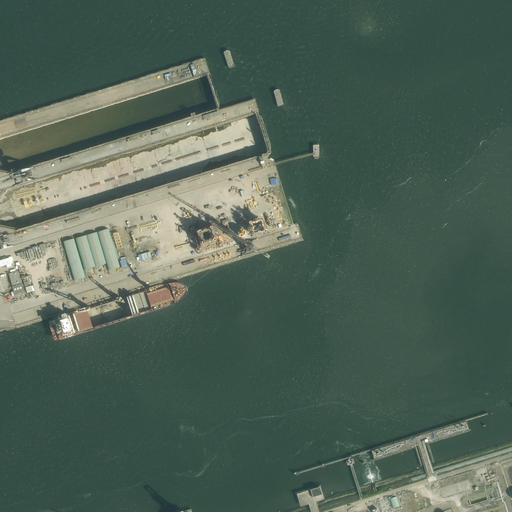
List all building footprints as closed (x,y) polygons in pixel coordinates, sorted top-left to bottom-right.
[(218,112),(203,116),(204,120),(219,116),(218,112)] [(57,175),(39,188),(54,209),(69,206),(64,205),(63,201),(74,199),(74,201),(76,201),(75,194),(89,191),(91,194),(178,175),(175,175),(186,173),(184,170),(187,169),(186,172),(197,165),(197,164),(201,163),(202,165),(226,160),(227,145),(219,133),(177,141),(176,148),(179,148),(173,152),(173,151),(57,175)] [(8,209),(9,214),(19,216),(21,215),(23,217),(28,218),(32,217),(34,215),(36,214),(34,208),(32,206),(29,205),(27,203),(33,201),(34,202),(34,198),(39,197),(36,187),(31,188),(28,191),(24,192),(8,206),(8,209)] [(109,230),(98,233),(109,272),(120,268),(109,230)] [(97,234),(87,237),(96,268),(106,265),(97,234)] [(86,237),(76,240),(85,271),(95,268),(86,237)] [(74,239),(63,242),(74,281),(85,278),(74,239)] [(147,252),(138,255),(140,261),(149,258),(147,252)] [(9,258),(0,260),(0,266),(11,264),(9,258)] [(18,271),(9,274),(12,286),(21,283),(18,271)] [(24,292),(22,284),(12,287),(14,295),(24,292)] [(312,498),(322,495),(319,487),(310,490),(312,498)] [(392,509),(399,506),(396,497),(389,499),(392,509)]
